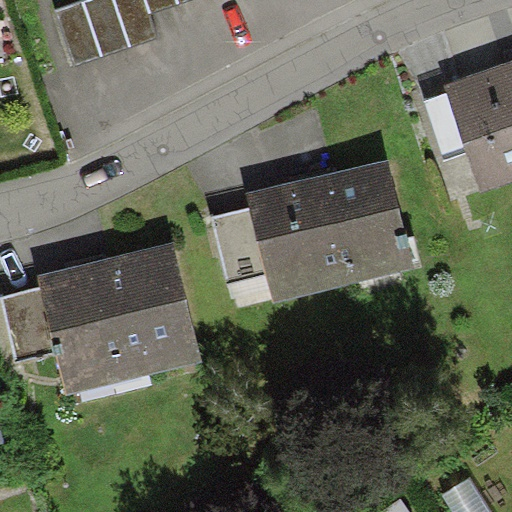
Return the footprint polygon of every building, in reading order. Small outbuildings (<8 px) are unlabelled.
[(50,0),(68,49),(152,20),(145,0),(50,0)] [(511,54),(447,79),(465,128),(476,158),(511,144),(511,54)] [(465,128),(447,79),(415,90),(433,139),(465,128)] [(245,185),(263,255),(265,266),(406,232),(386,151),(245,185)] [(245,185),(200,197),(217,266),(263,255),(245,185)] [(40,266),(54,331),(59,350),(137,332),(141,348),(193,336),(170,237),(40,266)] [(54,331),(40,266),(0,274),(0,301),(9,341),(54,331)]
